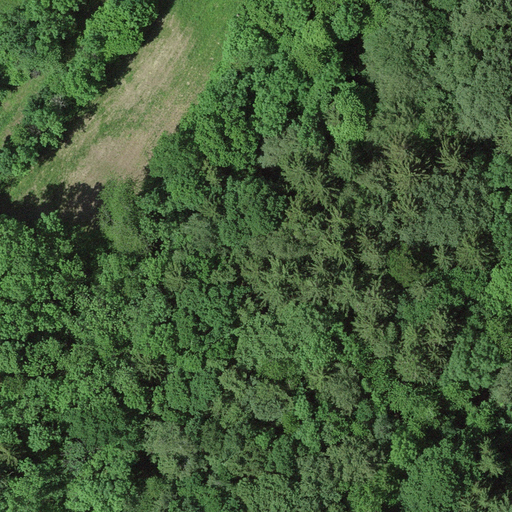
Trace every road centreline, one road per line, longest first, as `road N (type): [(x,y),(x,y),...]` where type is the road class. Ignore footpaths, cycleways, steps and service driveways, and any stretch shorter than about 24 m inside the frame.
road 1 (track): [(187,511),(178,407),(183,336),(233,175),(311,0)]
road 2 (track): [(408,511),(511,360)]
